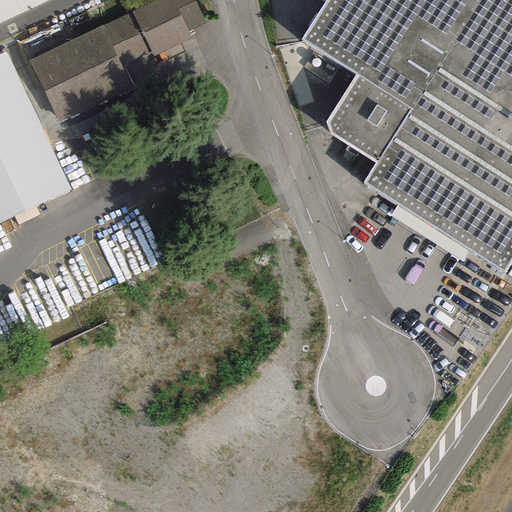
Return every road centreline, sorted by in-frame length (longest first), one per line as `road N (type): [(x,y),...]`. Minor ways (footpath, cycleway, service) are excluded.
road 1 (unclassified): [(232,0),(247,59),(373,387)]
road 2 (unknown): [(267,111),(60,214),(0,263)]
road 3 (motorway): [(511,370),(414,511)]
